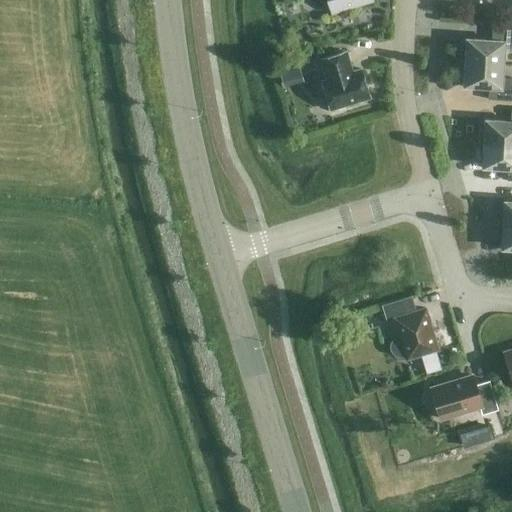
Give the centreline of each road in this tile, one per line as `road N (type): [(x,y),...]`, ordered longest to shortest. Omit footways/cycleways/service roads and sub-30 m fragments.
road 1 (tertiary): [(166,0),(182,118),(220,259)]
road 2 (tertiary): [(220,259),(296,511)]
road 3 (residential): [(220,259),(423,193)]
road 4 (residential): [(423,193),(403,92),(405,0)]
